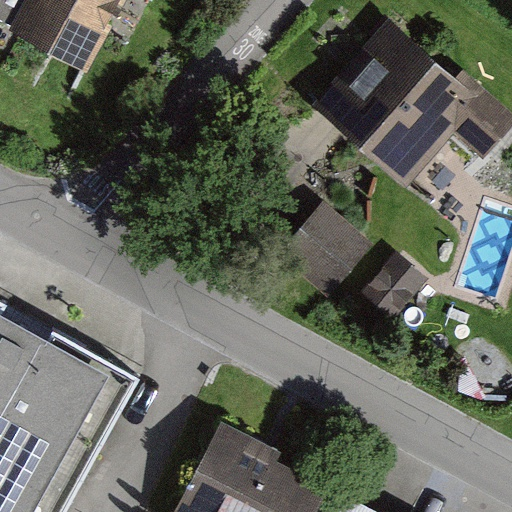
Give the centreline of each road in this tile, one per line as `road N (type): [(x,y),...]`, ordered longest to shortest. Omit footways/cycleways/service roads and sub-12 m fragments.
road 1 (residential): [(511,475),(80,240)]
road 2 (residential): [(282,0),(80,240)]
